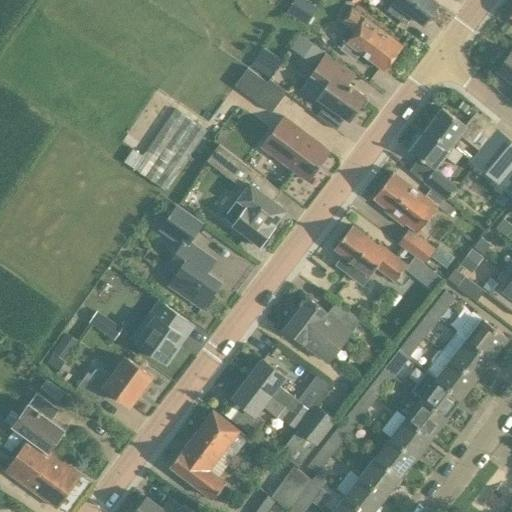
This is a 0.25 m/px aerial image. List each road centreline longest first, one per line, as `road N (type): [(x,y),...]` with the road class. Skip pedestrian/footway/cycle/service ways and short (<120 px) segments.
road 1 (residential): [(91,511),(445,54)]
road 2 (residential): [(431,511),(511,393)]
